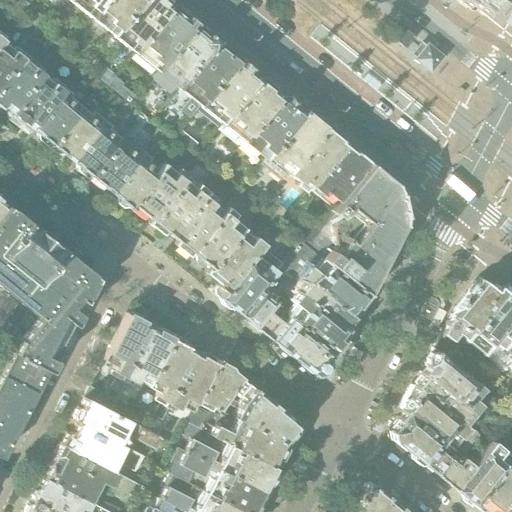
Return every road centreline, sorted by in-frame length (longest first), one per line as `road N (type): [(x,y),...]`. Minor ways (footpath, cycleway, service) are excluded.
road 1 (tertiary): [(230,0),(463,189)]
road 2 (residential): [(126,259),(339,432)]
road 3 (residential): [(0,502),(126,259)]
road 4 (residential): [(339,432),(463,189)]
road 5 (residential): [(0,157),(126,259)]
road 6 (tertiary): [(511,99),(393,0)]
road 7 (residential): [(339,432),(436,511)]
